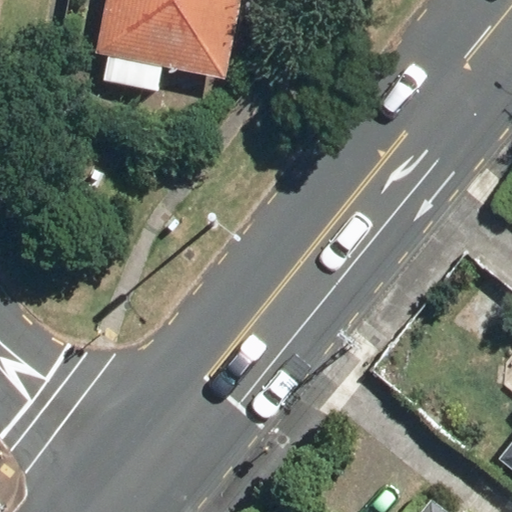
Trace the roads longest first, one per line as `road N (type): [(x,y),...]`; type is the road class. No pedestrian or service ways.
road 1 (secondary): [(143,463),(511,12)]
road 2 (tertiary): [(0,345),(143,463)]
